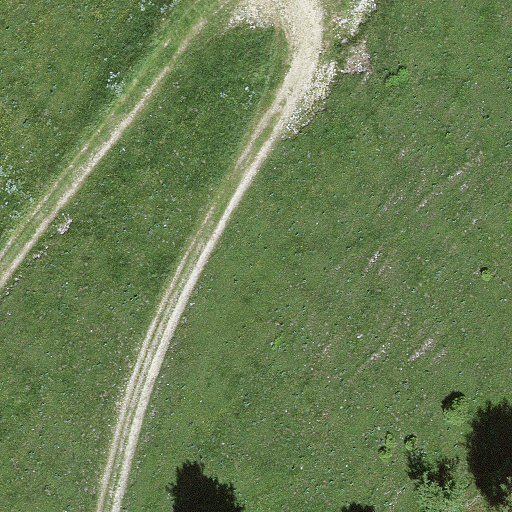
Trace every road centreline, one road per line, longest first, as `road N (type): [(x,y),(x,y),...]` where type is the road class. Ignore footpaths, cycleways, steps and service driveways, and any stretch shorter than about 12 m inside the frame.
road 1 (track): [(302,0),(320,35),(166,324),(130,410),(107,511)]
road 2 (track): [(0,283),(198,29),(231,0)]
